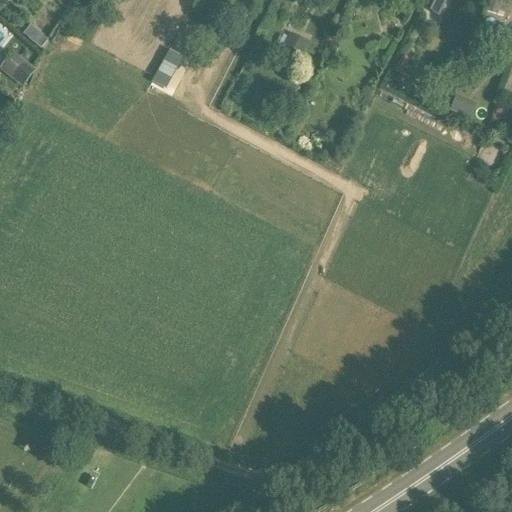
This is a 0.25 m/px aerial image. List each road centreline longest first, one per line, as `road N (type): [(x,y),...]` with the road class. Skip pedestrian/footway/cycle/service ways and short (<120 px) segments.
road 1 (track): [(511,309),(279,474),(225,468),(0,385)]
road 2 (primary): [(375,511),(511,419)]
